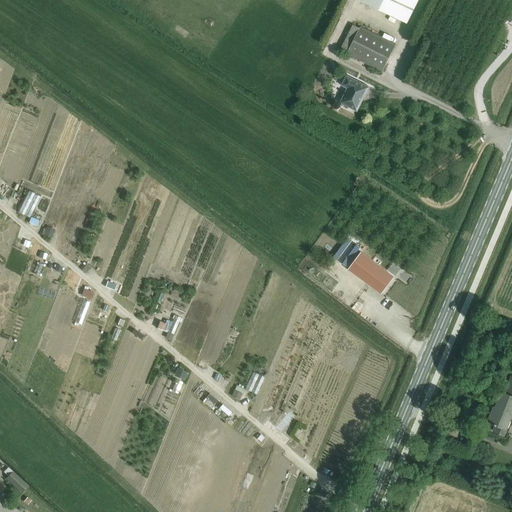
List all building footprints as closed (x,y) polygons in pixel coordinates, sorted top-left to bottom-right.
[(408,24),(419,0),(363,0),(363,1),(408,24)] [(361,29),(353,25),(341,50),(349,54),(348,55),(383,72),(397,45),(361,28),(361,29)] [(358,112),(370,88),(347,76),(342,87),(348,89),(341,103),(358,112)] [(48,227),(45,236),(52,239),(56,230),(48,227)] [(361,254),(349,270),(382,294),(394,277),(395,277),(362,253),(361,253),(361,254)] [(108,281),(106,286),(114,290),(116,285),(108,281)] [(85,289),(82,296),(92,299),(94,292),(85,289)] [(201,361),(199,366),(204,368),(205,369),(206,366),(207,363),(203,362),(201,361)] [(177,368),(174,376),(184,380),(188,373),(177,368)] [(511,377),(505,394),(503,393),(495,413),(493,412),(489,422),(497,425),(495,431),(506,436),(511,420),(511,377)] [(234,390),(231,396),(239,400),(242,394),(234,390)] [(210,394),(206,398),(215,405),(219,401),(210,394)] [(262,412),(260,418),(269,422),(272,416),(262,412)] [(6,470),(4,472),(8,476),(11,474),(12,472),(13,472),(8,467),(8,468),(6,470)] [(8,476),(6,479),(22,493),(26,488),(28,487),(28,486),(13,472),(12,472),(11,474),(8,476)]
